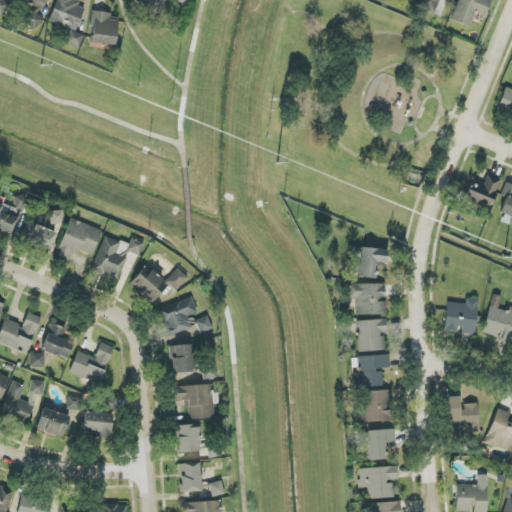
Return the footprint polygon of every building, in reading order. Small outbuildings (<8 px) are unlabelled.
[(43,16),(47,0),(19,0),(32,4),(25,25),(38,29),(42,16),(43,16)] [(55,0),(49,22),(71,28),(66,44),(80,48),(84,35),(76,33),(84,8),(77,6),(78,0),(55,0)] [(158,17),(165,0),(135,0),(133,6),(158,17)] [(183,8),(187,0),(171,0),(171,1),(183,8)] [(453,0),(421,0),(419,8),(434,14),(439,0),(447,0),(453,2),(453,0)] [(471,26),(474,13),(486,17),(490,0),(457,0),(452,21),(471,26)] [(114,47),(119,17),(95,12),(89,42),(114,47)] [(511,114),(511,88),(506,86),(497,109),(511,114)] [(488,209),(501,179),(487,173),(482,186),(471,182),(463,199),(488,209)] [(507,197),(499,221),(508,224),(510,219),(511,219),(511,185),(505,183),(501,196),(507,197)] [(27,209),(28,196),(15,195),(14,208),(27,209)] [(2,205),(0,204),(0,229),(15,233),(20,213),(1,208),(2,205)] [(50,224),(64,224),(63,211),(50,211),(50,224)] [(100,229),(67,220),(57,256),(70,260),(72,250),(93,256),(100,229)] [(49,251),(56,233),(28,222),(20,240),(49,251)] [(92,271),(119,280),(128,253),(139,256),(143,242),(131,238),(129,245),(103,236),(92,271)] [(375,278),(376,263),(386,263),(387,249),(350,248),(349,277),(375,278)] [(164,282),(146,266),(130,283),(157,309),(186,277),(177,268),(164,282)] [(384,284),(348,284),(348,299),(355,299),(355,315),(385,315),(385,300),(384,300),(384,284)] [(170,338),(191,329),(186,317),(197,312),(191,296),(158,310),(170,338)] [(474,335),(478,299),(466,298),(465,304),(447,302),(444,332),(459,333),(474,335)] [(482,333),(496,337),(495,341),(511,345),(511,341),(511,307),(509,307),(508,312),(488,307),(482,333)] [(0,344),(27,354),(41,318),(27,313),(23,326),(4,319),(0,330),(0,344)] [(213,328),(206,316),(194,321),(201,334),(213,328)] [(386,334),(386,320),(357,321),(358,352),(384,351),(383,334),(386,334)] [(42,351),(68,360),(73,342),(62,339),(65,328),(51,324),(42,351)] [(69,372),(100,383),(113,348),(100,343),(95,358),(77,351),(69,372)] [(191,373),(190,345),(172,346),(173,373),(191,373)] [(30,367),(44,367),(44,354),(30,353),(30,367)] [(382,386),(381,369),(389,369),(389,355),(356,357),(357,387),(382,386)] [(0,401),(9,378),(0,374),(0,401)] [(19,400),(24,385),(11,381),(0,416),(0,417),(26,425),(35,395),(30,394),(27,402),(19,400)] [(43,395),(45,382),(31,381),(29,394),(43,395)] [(214,418),(213,403),(218,403),(218,393),(211,393),(211,385),(176,387),(177,401),(186,400),(187,420),(214,418)] [(364,422),(391,421),(390,390),(363,391),(364,422)] [(66,409),(80,411),(82,398),(68,396),(66,409)] [(477,403),(461,405),(460,396),(444,397),(447,429),(479,427),(477,403)] [(105,399),(104,409),(117,410),(117,399),(105,399)] [(36,429),(63,438),(69,416),(42,408),(36,429)] [(511,415),(511,414),(496,408),(485,444),(511,453),(511,415)] [(111,413),(84,412),(84,432),(98,432),(98,438),(110,439),(111,413)] [(177,453),(199,452),(198,425),(176,426),(177,453)] [(386,459),(385,443),(395,442),(395,430),(364,431),(365,460),(386,459)] [(179,492),(200,492),(199,463),(178,464),(179,492)] [(394,498),(393,481),(397,481),(396,467),(357,468),(358,488),(367,488),(368,499),(394,498)] [(456,485),(455,511),(472,511),(471,511),(486,511),(487,475),(477,475),(477,485),(456,485)] [(211,497),(224,494),(221,481),(208,484),(211,497)] [(0,511),(7,511),(14,490),(0,485),(0,511)] [(46,511),(43,511),(45,501),(21,496),(17,511),(46,511)] [(511,511),(511,497),(508,496),(502,511),(511,511)] [(221,511),(221,501),(181,503),(181,511),(221,511)] [(365,511),(372,511),(371,511),(400,511),(400,502),(364,503),(365,511)]
